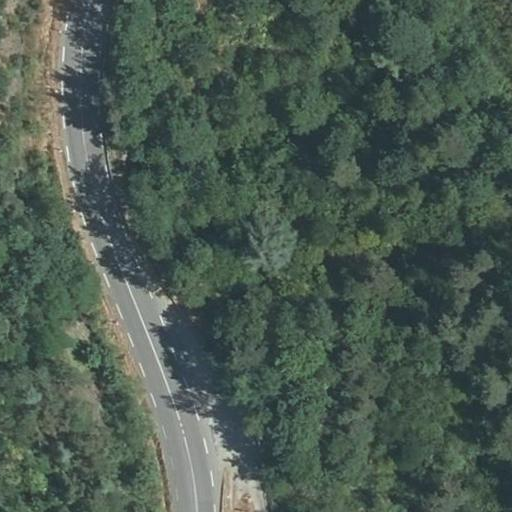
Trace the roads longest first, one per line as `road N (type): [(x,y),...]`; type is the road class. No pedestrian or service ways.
road 1 (primary): [(198,511),(184,422),(94,163),(86,107),(94,0)]
road 2 (track): [(511,477),(396,347),(378,511)]
